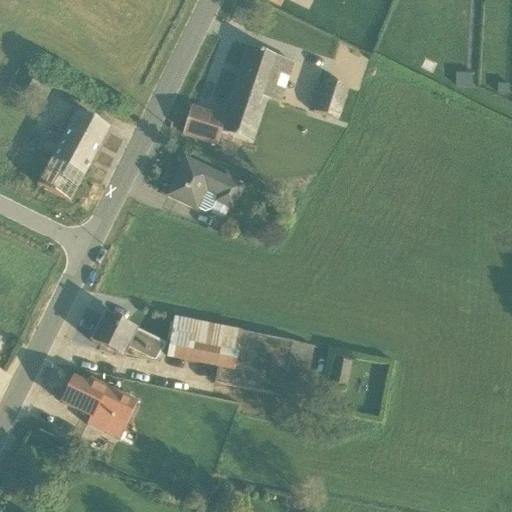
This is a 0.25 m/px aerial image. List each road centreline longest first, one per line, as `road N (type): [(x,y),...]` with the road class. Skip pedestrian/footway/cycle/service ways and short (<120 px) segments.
road 1 (residential): [(212,0),(90,249)]
road 2 (residential): [(90,249),(0,430)]
